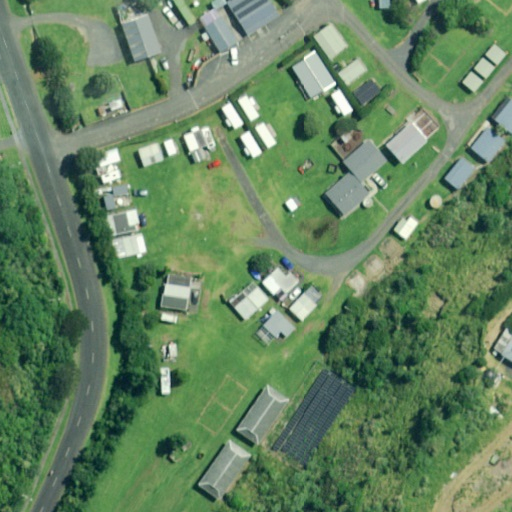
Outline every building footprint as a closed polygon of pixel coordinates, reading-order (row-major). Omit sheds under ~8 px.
[(227,0),(244,27),(279,5),(275,0),(227,0)] [(389,0),(378,0),(380,10),(391,9),(389,0)] [(235,34),(217,6),(198,19),(217,46),(235,34)] [(161,54),(147,15),(120,25),(134,63),(161,54)] [(346,47),(330,25),(314,37),(330,59),(346,47)] [(365,71),(357,60),(339,75),(347,86),(365,71)] [(381,93),(372,81),(353,95),(362,107),(381,93)] [(120,98),(107,103),(110,112),(123,107),(120,98)] [(511,100),(511,101),(495,121),(511,134),(511,100)] [(405,110),(378,131),(393,150),(420,129),(405,110)] [(507,141),(488,126),(470,148),(489,163),(507,141)] [(363,128),(339,149),(357,170),(381,149),(363,128)] [(315,183),(336,205),(361,181),(340,159),(315,183)] [(476,170),(462,159),(445,180),(460,191),(476,170)] [(438,196),(430,204),(438,211),(445,203),(438,196)] [(420,224),(411,218),(399,234),(408,241),(420,224)] [(405,252),(394,242),(385,252),(396,262),(405,252)] [(388,268),(377,258),(368,268),(378,278),(388,268)] [(285,277),(277,269),(264,282),(277,296),(282,291),(286,295),(298,283),(289,274),(285,277)] [(371,283),(360,274),(351,284),(361,294),(371,283)] [(187,312),(192,278),(166,275),(162,308),(187,312)] [(257,288),(247,298),(243,293),(231,304),(235,309),(245,320),(268,300),(257,288)] [(317,306),(305,294),(289,310),(302,322),(317,306)] [(294,330),(277,312),(263,326),(274,338),(281,332),(286,338),(294,330)] [(511,333),(504,329),(491,350),(511,363),(511,333)]
